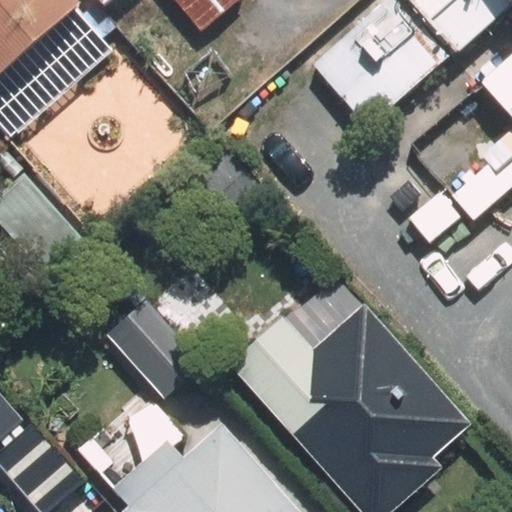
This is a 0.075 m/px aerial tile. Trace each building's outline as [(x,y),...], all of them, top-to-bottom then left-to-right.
[(0,0),(0,67),(74,3),(71,0),(0,0)] [(230,0),(169,0),(197,30),(230,0)] [(511,0),(381,0),(308,65),(363,125),(498,5),(511,20),(511,50),(479,80),(511,116),(511,0)] [(81,238),(23,172),(0,192),(0,225),(41,273),(81,238)] [(210,245),(170,280),(228,344),(267,310),(210,245)] [(328,278),(302,248),(266,280),(292,310),(328,278)] [(464,423),(361,307),(258,397),(359,511),(385,511),(440,464),(431,453),(464,423)] [(152,318),(117,348),(160,398),(196,368),(152,318)] [(186,459),(168,440),(178,429),(144,392),(91,438),(126,477),(115,486),(134,506),(126,511),(298,511),(223,427),(186,459)] [(45,511),(78,482),(22,421),(0,441),(0,462),(43,511),(45,511)]
